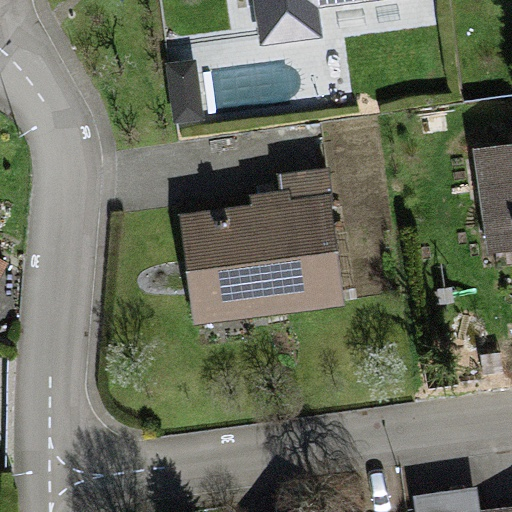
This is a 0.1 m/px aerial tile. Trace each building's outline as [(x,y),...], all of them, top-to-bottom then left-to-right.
[(255,0),(259,36),(313,30),(311,3),(340,0),(255,0)] [(168,63),(173,121),(202,118),(196,61),(168,63)] [(511,152),(470,157),(480,249),(511,245),(511,152)] [(274,213),(185,222),(196,321),(333,307),(320,190),(272,195),(274,213)] [(0,269),(0,292),(9,273),(0,269)]
